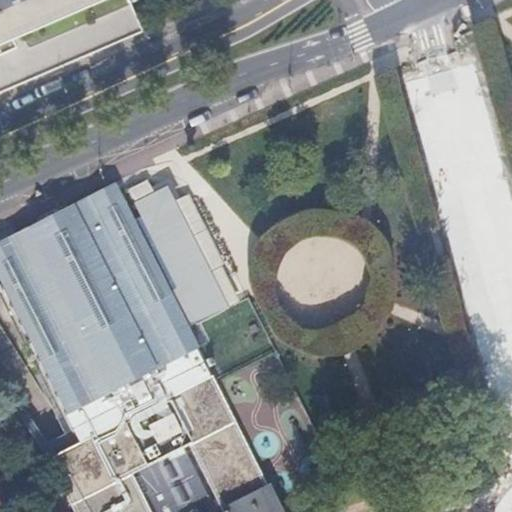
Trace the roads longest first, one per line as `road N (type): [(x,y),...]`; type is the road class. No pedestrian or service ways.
road 1 (primary): [(0,182),(400,12)]
road 2 (residential): [(417,10),(511,358)]
road 3 (primary): [(268,0),(0,127)]
